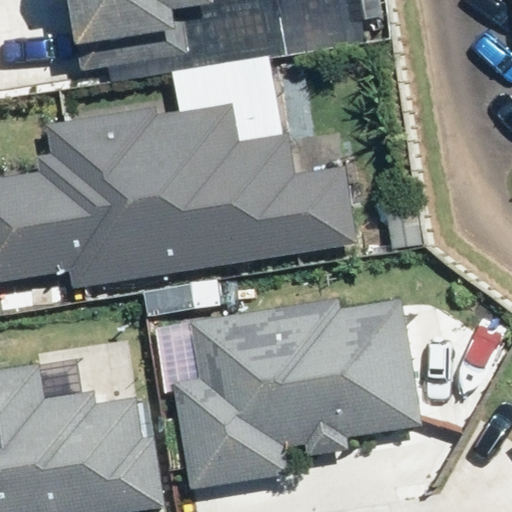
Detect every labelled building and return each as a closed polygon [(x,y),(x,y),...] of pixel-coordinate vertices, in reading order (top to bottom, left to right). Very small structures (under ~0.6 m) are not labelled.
[(94,0),(101,63),(212,51),(206,0),(94,0)] [(511,0),(495,0),(511,82),(511,0)] [(0,298),(375,240),(362,161),(308,170),(289,50),(189,66),(194,97),(55,119),(63,165),(0,174),(0,298)] [(417,279),(209,313),(218,372),(194,376),(211,482),(444,443),(428,342),(417,279)] [(110,353),(0,372),(0,511),(79,511),(178,495),(161,405),(121,413),(110,353)]
